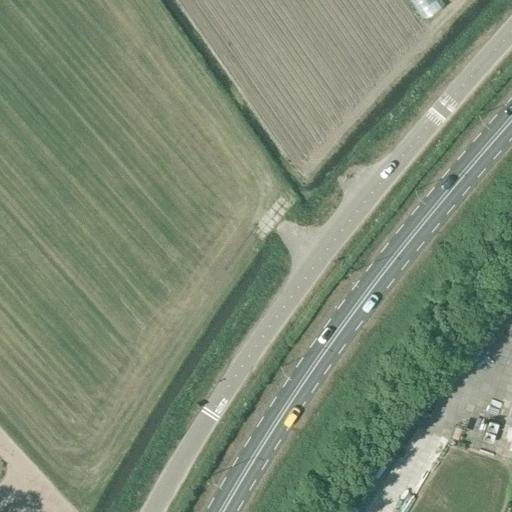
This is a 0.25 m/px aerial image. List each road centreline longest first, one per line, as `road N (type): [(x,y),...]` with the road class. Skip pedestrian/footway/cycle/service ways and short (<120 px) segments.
road 1 (unclassified): [(152,511),(279,311),(511,32)]
road 2 (primary): [(222,511),(354,308),(511,117)]
